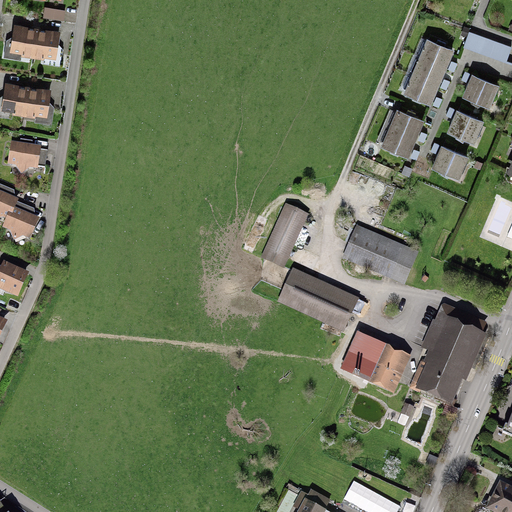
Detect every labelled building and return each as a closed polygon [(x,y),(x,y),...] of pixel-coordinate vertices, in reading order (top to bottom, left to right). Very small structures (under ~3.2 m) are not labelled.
[(65,10),(45,7),(44,19),(63,22),(65,10)] [(60,30),(14,23),(13,31),(10,51),(55,58),(59,37),(60,30)] [(511,47),(468,33),(463,48),(507,62),(511,47)] [(422,100),(429,103),(441,75),(452,48),(443,44),(428,38),(413,74),(402,92),(422,100)] [(497,84),(470,73),(461,94),(488,106),(497,84)] [(50,90),(3,82),(2,88),(0,103),(0,110),(46,118),(49,96),(50,90)] [(408,155),(423,118),(414,114),(396,107),(381,144),(398,151),(408,155)] [(482,119),(455,107),(446,130),(473,141),(482,119)] [(39,148),(13,145),(10,163),(37,167),(39,148)] [(468,157),(441,145),(431,168),(458,180),(468,157)] [(30,215),(13,207),(17,199),(11,196),(0,190),(0,219),(6,222),(3,229),(28,241),(38,219),(30,215)] [(307,212),(284,202),(259,258),(282,268),(307,212)] [(418,249),(354,223),(340,258),(403,283),(418,249)] [(29,274),(3,262),(0,269),(0,289),(18,298),(29,274)] [(357,296),(292,267),(277,301),(342,330),(357,296)] [(484,322),(440,303),(420,348),(428,351),(412,387),(453,405),(486,332),(480,330),(484,322)] [(409,356),(356,333),(339,370),(392,394),(409,356)] [(411,407),(402,404),(398,416),(407,419),(411,407)] [(511,511),(511,488),(500,483),(487,510),(490,511),(511,511)] [(330,501),(311,491),(300,511),(323,511),(326,509),(330,501)]
